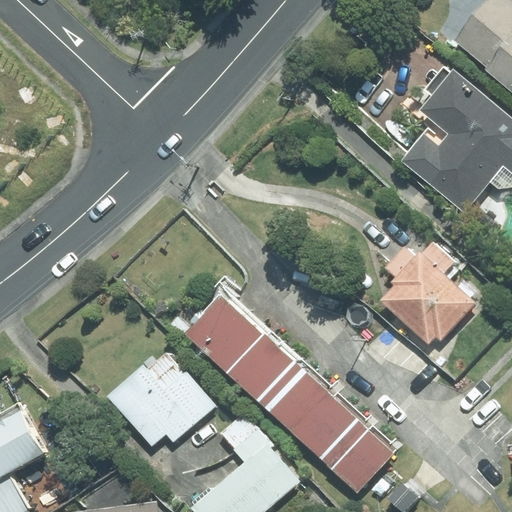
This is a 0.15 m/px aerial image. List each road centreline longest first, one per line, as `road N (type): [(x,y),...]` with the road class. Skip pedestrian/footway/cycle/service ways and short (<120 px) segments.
road 1 (secondary): [(0,278),(161,136)]
road 2 (residential): [(17,0),(161,136)]
road 3 (secondary): [(161,136),(280,0)]
